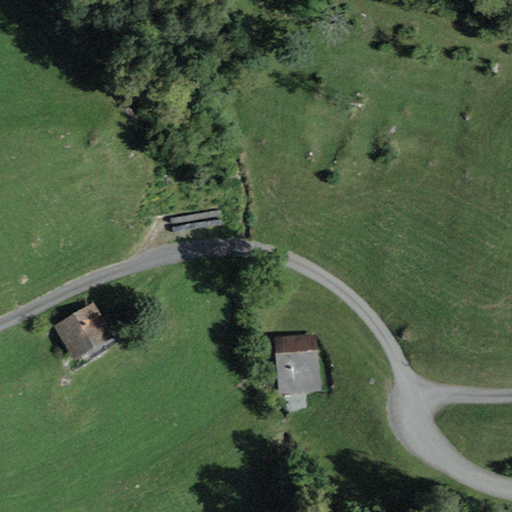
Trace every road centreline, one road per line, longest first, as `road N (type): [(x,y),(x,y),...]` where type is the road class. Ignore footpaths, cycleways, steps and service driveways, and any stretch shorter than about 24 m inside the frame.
road 1 (unclassified): [(413,390),(368,312),(320,273),(242,245),(135,263),(0,325)]
road 2 (unclassified): [(413,390),(439,451),(477,478),(511,489)]
